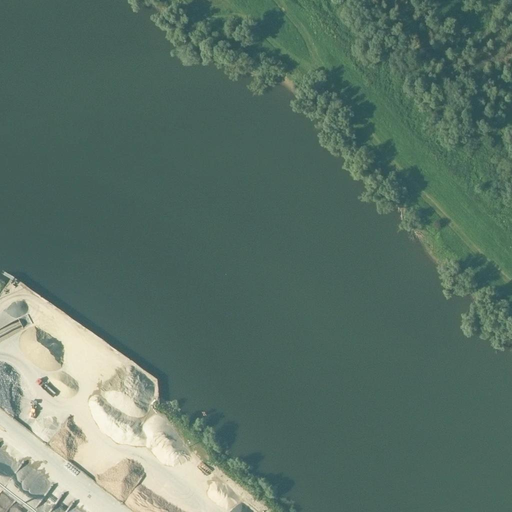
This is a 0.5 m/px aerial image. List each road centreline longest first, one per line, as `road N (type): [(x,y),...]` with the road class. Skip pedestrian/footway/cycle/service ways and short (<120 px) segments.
road 1 (track): [(511,283),(327,83)]
road 2 (track): [(180,0),(274,63),(327,83)]
